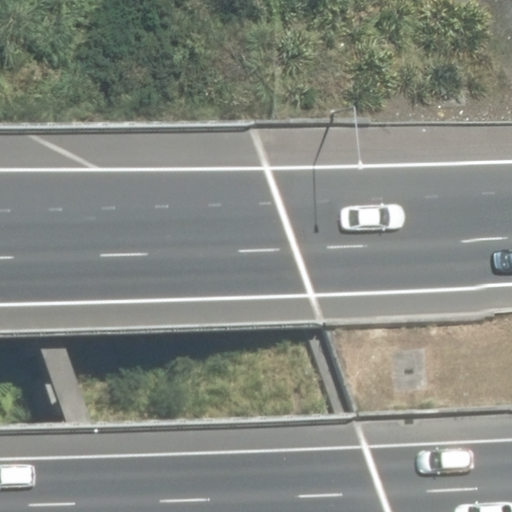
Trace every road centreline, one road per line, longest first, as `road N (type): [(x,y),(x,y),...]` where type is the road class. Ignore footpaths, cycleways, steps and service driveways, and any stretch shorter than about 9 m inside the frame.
road 1 (motorway): [(0,248),(302,246),(511,234)]
road 2 (motorway): [(511,488),(0,502)]
